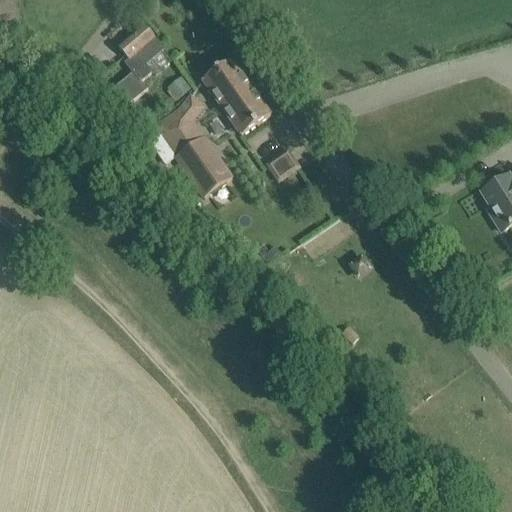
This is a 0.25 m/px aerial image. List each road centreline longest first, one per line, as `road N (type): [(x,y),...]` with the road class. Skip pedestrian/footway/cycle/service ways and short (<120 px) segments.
road 1 (unclassified): [(511,389),(209,0)]
road 2 (unknown): [(310,131),(420,80),(511,62)]
road 3 (unknown): [(511,145),(387,232)]
